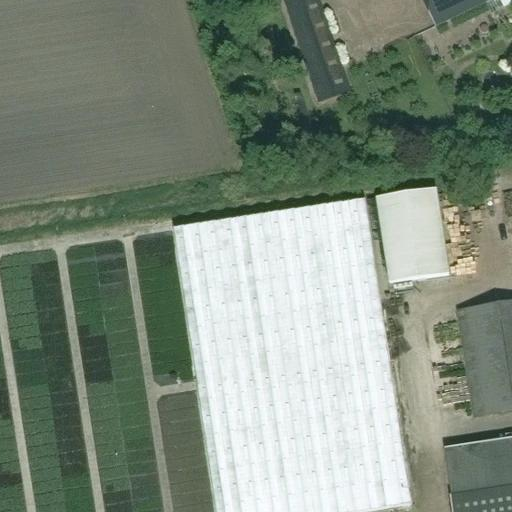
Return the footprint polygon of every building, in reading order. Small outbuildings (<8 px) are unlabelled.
[(283,0),(318,105),(351,94),(320,0),(283,0)] [(422,0),(436,27),(491,0),(422,0)] [(391,284),(450,276),(437,190),(378,199),(391,284)] [(363,511),(411,505),(366,200),(175,229),(217,511),(363,511)] [(511,412),(511,302),(459,311),(476,418),(511,412)] [(511,511),(511,439),(445,449),(452,496),(450,497),(452,511),(511,511)]
